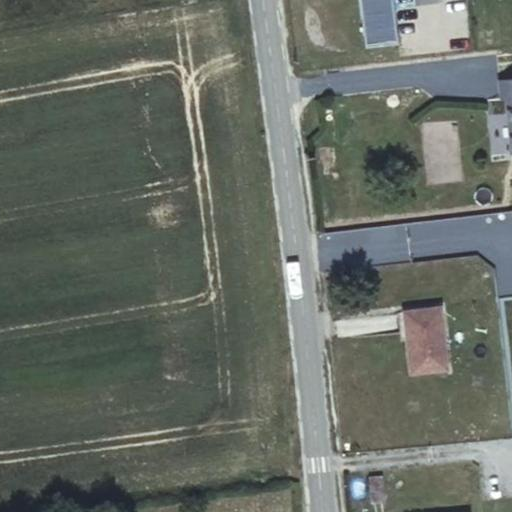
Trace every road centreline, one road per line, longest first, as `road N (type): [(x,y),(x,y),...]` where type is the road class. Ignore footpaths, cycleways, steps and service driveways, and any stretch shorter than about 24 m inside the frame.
road 1 (track): [(343,511),(283,0)]
road 2 (tertiary): [(320,511),(263,0)]
